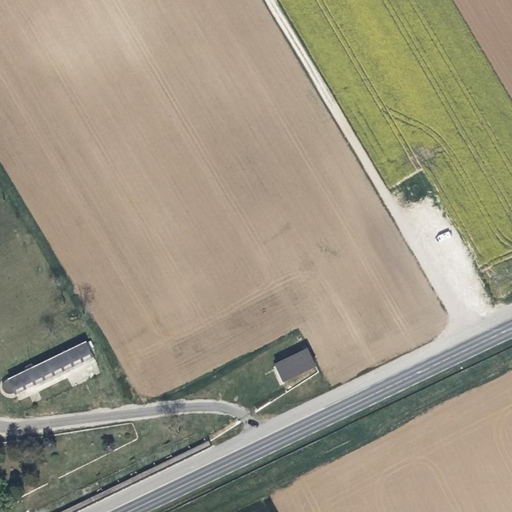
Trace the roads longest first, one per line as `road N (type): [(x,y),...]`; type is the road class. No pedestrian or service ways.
road 1 (secondary): [(511,327),(127,511)]
road 2 (track): [(274,0),(475,345)]
